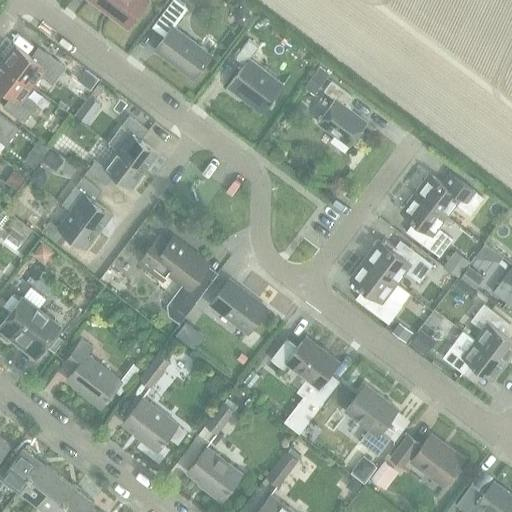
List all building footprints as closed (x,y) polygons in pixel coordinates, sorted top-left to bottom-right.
[(106,8),(128,25),(146,0),(91,0),(105,10),(106,8)] [(154,49),(192,78),(210,55),(173,26),(187,8),(176,0),(172,0),(152,27),(164,36),(154,49)] [(227,85),(262,112),(282,86),(248,59),(258,46),(248,38),(233,58),(243,65),(227,85)] [(1,62),(32,85),(39,75),(52,84),(65,67),(44,51),(37,61),(15,44),(1,62)] [(25,95),(32,85),(1,62),(0,63),(0,87),(10,96),(3,105),(24,121),(37,104),(25,95)] [(311,79),(320,86),(329,74),(320,67),(311,79)] [(331,141),(344,150),(365,122),(344,106),(352,96),(331,80),(323,90),(334,99),(318,122),(335,135),(331,141)] [(0,141),(5,146),(18,128),(0,114),(0,141)] [(121,126),(108,143),(116,149),(144,170),(147,167),(158,153),(140,139),(148,130),(128,115),(121,126)] [(131,188),(144,170),(116,149),(103,166),(95,160),(87,170),(106,184),(113,175),(131,188)] [(0,163),(0,165),(15,173),(23,159),(7,151),(0,163)] [(428,173),(414,191),(447,216),(456,204),(470,215),(483,197),(460,180),(449,172),(441,182),(428,173)] [(75,187),(62,204),(70,210),(98,231),(111,214),(112,214),(94,200),(101,191),(82,176),(75,187)] [(438,228),(447,216),(414,191),(400,210),(423,228),(415,238),(439,256),(452,238),(438,228)] [(85,249),(98,231),(70,210),(57,227),(49,221),(41,231),(60,245),(67,236),(85,249)] [(4,233),(20,243),(26,234),(10,224),(4,233)] [(173,237),(168,243),(158,236),(139,261),(162,279),(167,273),(187,288),(170,309),(182,318),(211,279),(202,271),(208,263),(173,237)] [(363,258),(396,283),(405,272),(419,282),(432,264),(409,247),(401,257),(378,239),(363,258)] [(387,295),(396,283),(363,258),(349,277),(373,295),(365,305),(388,323),(401,305),(387,295)] [(511,264),(505,274),(492,291),(511,306),(511,264)] [(461,276),(475,287),(482,277),(468,267),(461,276)] [(210,303),(247,332),(266,308),(228,279),(210,303)] [(408,295),(422,308),(432,299),(418,286),(408,295)] [(22,296),(2,323),(26,342),(22,347),(35,358),(60,326),(38,309),(45,299),(31,289),(24,298),(22,296)] [(474,339),(505,362),(511,353),(511,340),(496,328),(504,319),(483,303),(470,320),(482,329),(474,339)] [(505,362),(474,339),(462,330),(442,357),(463,373),(470,363),(492,380),(505,362)] [(329,373),(338,362),(304,337),(297,347),(286,339),(271,359),(281,367),(286,361),(319,386),(312,394),(322,402),(338,381),(329,373)] [(66,379),(102,405),(121,380),(86,353),(91,347),(81,340),(64,362),(74,369),(66,379)] [(139,377),(150,386),(168,361),(157,353),(139,377)] [(359,442),(377,455),(391,436),(382,429),(397,409),(365,384),(345,410),(369,429),(359,442)] [(167,436),(177,444),(187,431),(142,397),(122,422),(144,439),(143,440),(156,451),(167,436)] [(206,424),(216,432),(233,410),(223,402),(206,424)] [(428,436),(420,447),(417,445),(418,443),(408,435),(391,458),(401,466),(409,455),(412,458),(410,461),(426,473),(428,470),(445,483),(464,459),(449,447),(447,450),(428,436)] [(0,436),(0,454),(9,443),(0,436)] [(2,464),(0,467),(0,487),(6,479),(19,489),(41,460),(34,454),(36,451),(28,444),(25,447),(24,446),(18,453),(7,468),(4,465),(2,464)] [(207,489),(220,500),(241,473),(206,446),(187,471),(208,488),(207,489)] [(266,476),(277,484),(296,460),(285,451),(266,476)] [(36,502),(59,473),(41,460),(19,489),(36,502)] [(48,511),(56,511),(76,487),(59,473),(36,502),(48,511)] [(470,484),(455,504),(466,511),(469,511),(470,511),(471,511),(511,511),(511,494),(493,481),(483,494),(470,484)] [(84,511),(90,505),(93,500),(76,487),(56,511),(84,511)] [(255,511),(293,511),(270,494),(255,511)]
